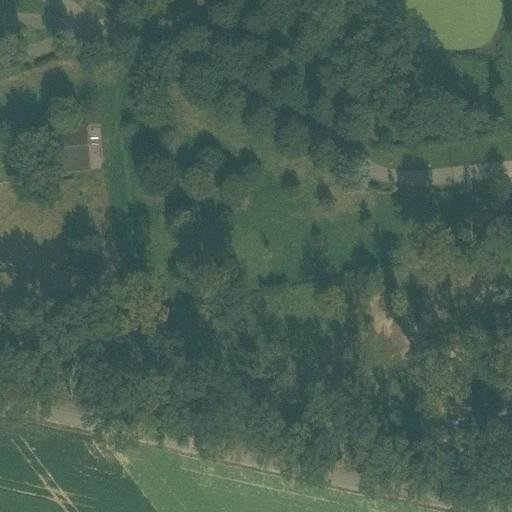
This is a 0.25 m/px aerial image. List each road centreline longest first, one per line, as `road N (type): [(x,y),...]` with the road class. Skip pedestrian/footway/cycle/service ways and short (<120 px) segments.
road 1 (track): [(511,173),(418,182),(375,173),(114,31),(0,17)]
road 2 (unclassified): [(5,403),(460,506),(511,509)]
